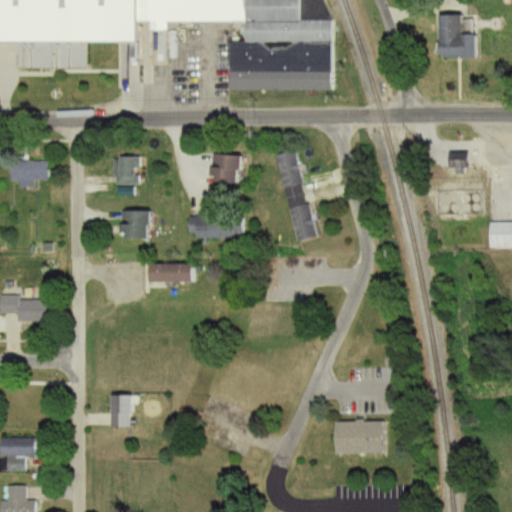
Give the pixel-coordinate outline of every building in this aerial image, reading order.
[(0,0),(142,0),(143,39),(0,40),(0,0)] [(456,19),(434,19),(434,58),(469,58),(469,38),(456,38),(456,19)] [(302,243),(322,238),(304,151),(283,156),(302,243)] [(461,154),(446,154),(446,168),(461,168),(461,154)] [(252,155),(221,155),(221,182),(252,182),(252,155)] [(118,158),(118,184),(145,184),(145,158),(118,158)] [(41,188),(41,181),(55,181),(55,161),(15,161),(15,182),(25,182),(25,188),(41,188)] [(161,211),(129,211),(129,238),(161,238),(161,211)] [(194,238),(252,239),(253,214),(194,213),(194,238)] [(511,223),(486,224),(486,249),(511,248),(511,223)] [(159,283),(205,283),(205,264),(159,264),(159,283)] [(4,315),(22,315),(22,323),(52,323),(52,298),(3,299),(4,315)] [(305,339),(305,306),(250,306),(250,339),(305,339)] [(224,391),(274,410),(285,379),(235,361),(224,391)] [(141,428),(140,396),(116,396),(116,428),(141,428)] [(380,454),(379,421),(330,422),(331,455),(380,454)] [(3,457),(41,457),(41,438),(3,438),(3,457)] [(42,511),(42,501),(32,501),(32,486),(6,486),(6,511),(42,511)]
